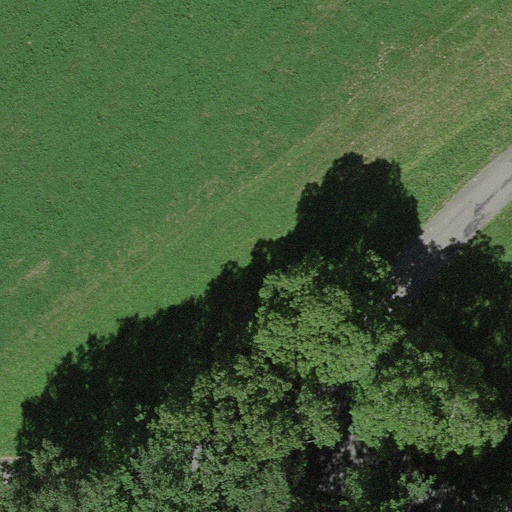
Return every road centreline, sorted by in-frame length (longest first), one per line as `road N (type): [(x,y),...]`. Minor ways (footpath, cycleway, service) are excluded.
road 1 (unclassified): [(296,462),(379,313),(511,174)]
road 2 (unclassified): [(0,478),(296,462)]
road 3 (unclassified): [(296,462),(331,466),(462,511)]
